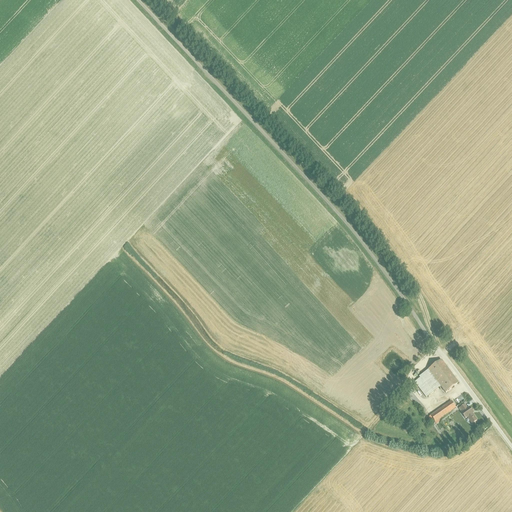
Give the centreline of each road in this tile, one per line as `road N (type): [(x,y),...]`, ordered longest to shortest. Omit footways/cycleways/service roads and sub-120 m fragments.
road 1 (track): [(426,315),(433,344),(336,210),(138,0)]
road 2 (unclassified): [(511,447),(433,344)]
road 3 (track): [(426,315),(358,209)]
